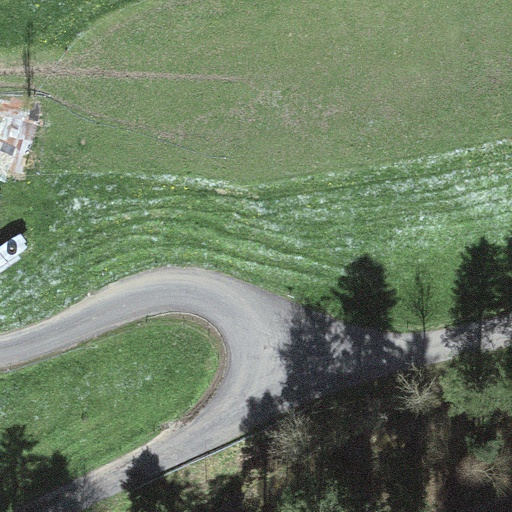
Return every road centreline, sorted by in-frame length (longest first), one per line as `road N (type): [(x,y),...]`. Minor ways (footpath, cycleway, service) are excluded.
road 1 (track): [(33,511),(327,374),(511,330)]
road 2 (track): [(327,374),(265,319),(192,290),(148,295),(0,350)]
